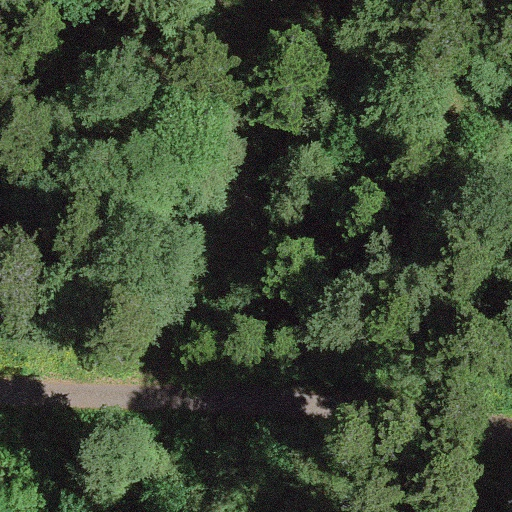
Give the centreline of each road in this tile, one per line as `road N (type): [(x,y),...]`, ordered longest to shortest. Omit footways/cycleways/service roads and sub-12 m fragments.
road 1 (track): [(511,432),(380,406),(0,370)]
road 2 (track): [(511,138),(233,0)]
